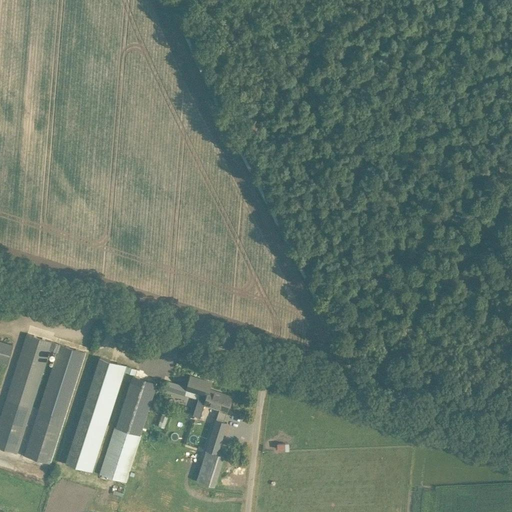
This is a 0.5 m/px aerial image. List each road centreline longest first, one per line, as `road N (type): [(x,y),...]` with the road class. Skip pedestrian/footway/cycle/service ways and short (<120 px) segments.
road 1 (unclassified): [(269,360),(0,273)]
road 2 (unclassified): [(511,438),(269,360)]
road 3 (track): [(358,388),(511,199)]
road 4 (unclassified): [(248,511),(269,360)]
